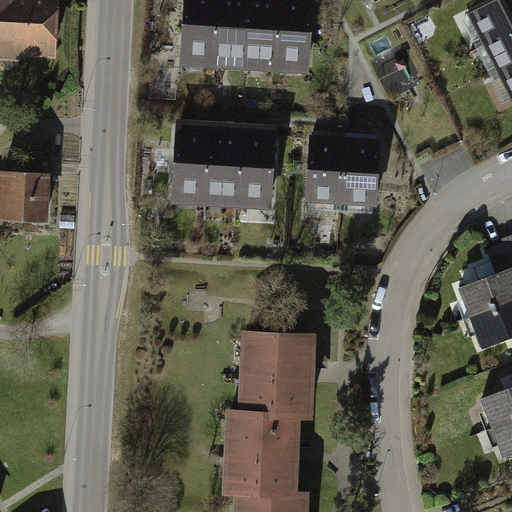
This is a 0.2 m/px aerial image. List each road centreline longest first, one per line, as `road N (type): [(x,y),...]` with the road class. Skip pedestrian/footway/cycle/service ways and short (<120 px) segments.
road 1 (residential): [(117,0),(90,511)]
road 2 (residential): [(511,163),(453,200),(400,272),(385,363),(401,511)]
